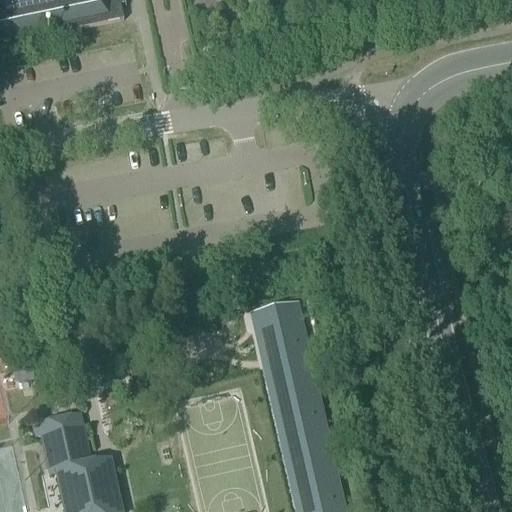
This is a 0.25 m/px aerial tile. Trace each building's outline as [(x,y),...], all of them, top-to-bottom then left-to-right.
[(0,0),(0,34),(55,22),(58,37),(124,22),(121,8),(126,6),(124,0),(0,0)] [(338,511),(295,316),(263,324),(274,373),(270,374),(301,511),(338,511)] [(192,338),(189,326),(173,329),(176,342),(192,338)] [(120,511),(109,463),(90,468),(87,455),(78,419),(33,429),(36,441),(42,439),(43,443),(51,478),(57,476),(64,511),(120,511)] [(268,511),(265,503),(236,511),(268,511)]
